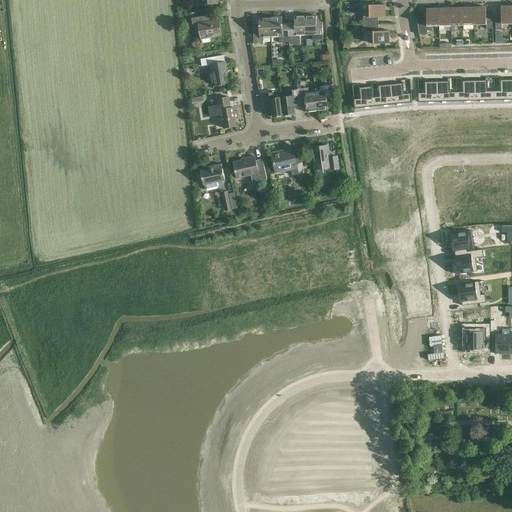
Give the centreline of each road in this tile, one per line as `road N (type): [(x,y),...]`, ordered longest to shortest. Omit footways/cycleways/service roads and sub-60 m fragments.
road 1 (residential): [(242,511),(238,465),(275,400),(330,376),(454,375)]
road 2 (residential): [(454,375),(428,169),(443,159),(511,158)]
road 3 (residential): [(354,75),(511,65)]
road 4 (residential): [(259,133),(237,5)]
